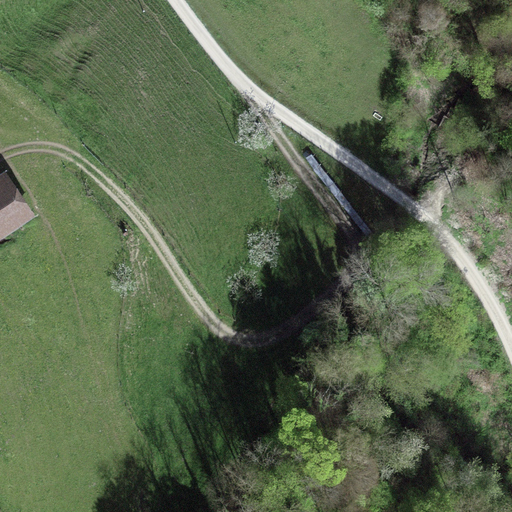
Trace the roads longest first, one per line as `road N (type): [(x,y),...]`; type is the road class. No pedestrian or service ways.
road 1 (track): [(0,165),(52,153),(76,161),(146,228),(208,320),(241,341),(264,339),(363,265),(364,250),(248,89)]
road 2 (track): [(511,342),(442,235),(248,89),(175,0)]
